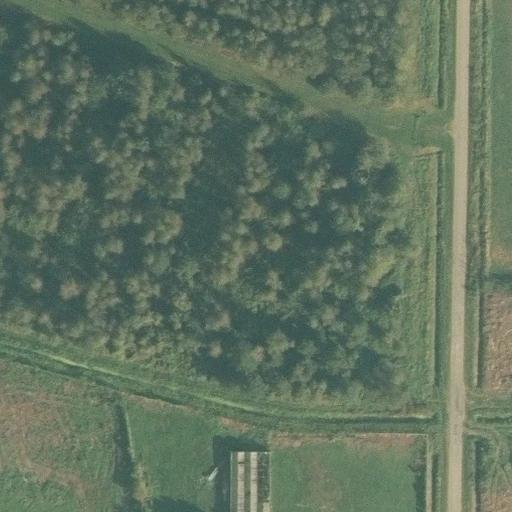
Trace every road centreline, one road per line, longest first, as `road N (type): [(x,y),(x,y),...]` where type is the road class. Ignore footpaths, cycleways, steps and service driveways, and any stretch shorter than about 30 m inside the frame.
road 1 (unclassified): [(454,511),(462,0)]
road 2 (track): [(461,132),(398,125),(24,0)]
